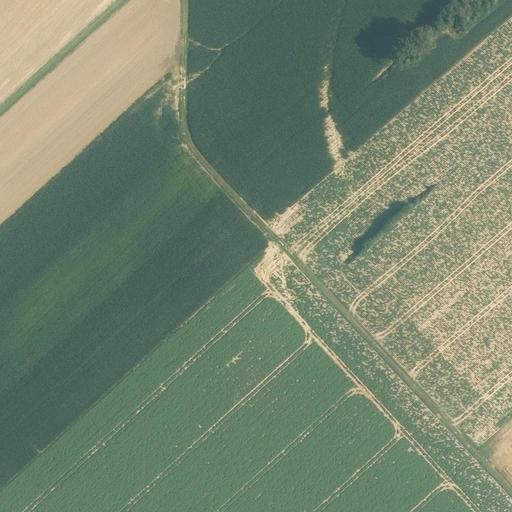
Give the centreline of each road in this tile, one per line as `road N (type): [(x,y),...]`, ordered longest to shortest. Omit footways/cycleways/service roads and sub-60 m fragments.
road 1 (track): [(192,0),(192,134),(511,494)]
road 2 (track): [(0,110),(122,0)]
